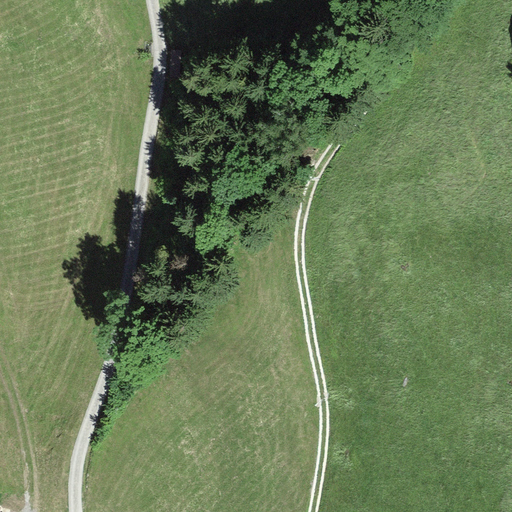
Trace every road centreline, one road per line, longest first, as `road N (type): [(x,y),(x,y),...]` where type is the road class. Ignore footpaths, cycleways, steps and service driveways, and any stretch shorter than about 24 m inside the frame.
road 1 (track): [(77,511),(81,448),(113,353),(161,125),(170,65),(155,0)]
road 2 (track): [(321,373),(301,253),(306,198),(438,0)]
road 3 (track): [(33,511),(33,461),(0,352)]
road 4 (track): [(321,373),(325,415),(314,511)]
